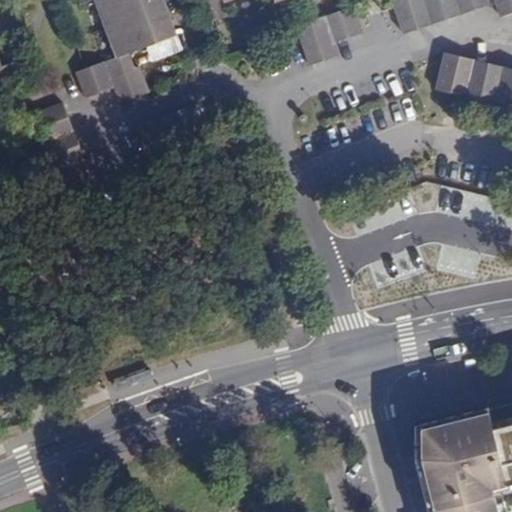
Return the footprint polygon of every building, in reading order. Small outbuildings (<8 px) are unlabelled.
[(95,0),(116,55),(104,60),(111,76),(137,66),(131,52),(149,46),(178,34),(164,0),(79,0),(81,4),(91,0),(95,0)] [(210,0),(216,20),(231,15),(227,3),(235,0),(210,0)] [(394,0),(397,7),(406,32),(490,4),(488,0),(394,0)] [(511,0),(497,0),(503,16),(511,12),(511,0)] [(326,16),(331,29),(335,44),(362,35),(353,7),(326,16)] [(301,39),(310,65),(339,56),(335,44),(331,29),(301,39)] [(178,34),(149,46),(154,58),(178,49),(183,47),(178,34)] [(511,69),(445,54),(436,89),(511,106),(511,69)] [(111,76),(104,60),(91,65),(75,71),(85,96),(114,85),(121,103),(150,91),(140,65),(137,66),(111,76)] [(0,84),(7,82),(18,78),(13,66),(2,70),(0,65),(0,84)] [(37,109),(38,112),(59,168),(84,158),(62,99),(37,109)] [(204,131),(195,105),(138,127),(148,153),(204,131)] [(420,453),(427,481),(421,483),(429,511),(498,511),(492,487),(511,482),(511,401),(416,426),(416,453),(420,453)] [(420,453),(416,453),(416,463),(421,483),(427,481),(420,453)] [(511,482),(492,487),(498,511),(506,511),(502,494),(511,490),(511,482)]
